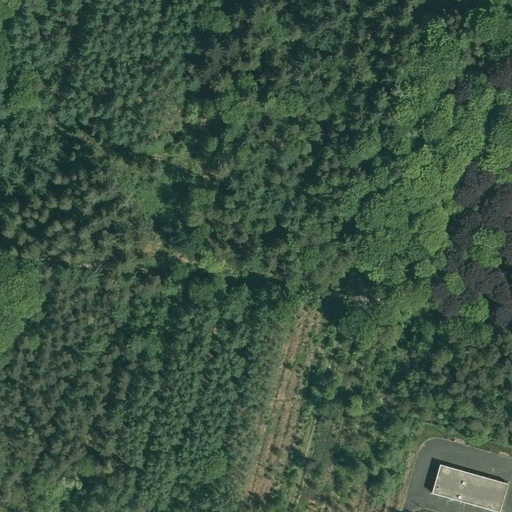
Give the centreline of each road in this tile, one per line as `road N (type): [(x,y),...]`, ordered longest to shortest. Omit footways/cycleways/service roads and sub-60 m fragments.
road 1 (track): [(346,296),(0,255)]
road 2 (track): [(155,275),(229,0)]
road 3 (track): [(286,511),(346,296)]
road 4 (track): [(346,296),(511,318)]
